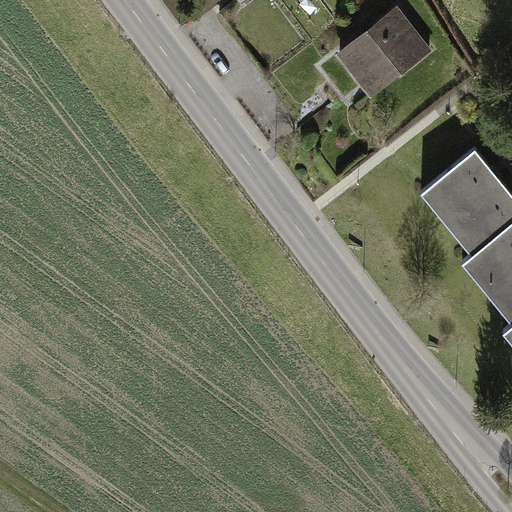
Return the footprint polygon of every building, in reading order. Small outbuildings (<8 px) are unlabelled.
[(235,0),(220,12),(236,33),(260,15),(248,0),(235,0)] [(398,7),(340,51),(363,81),(367,78),(376,90),(430,48),(398,7)] [(236,33),(252,54),(276,36),(260,15),(236,33)] [(252,54),(269,76),(292,57),(276,36),(252,54)] [(269,76),(285,97),(309,79),(292,57),(269,76)] [(285,97),(301,118),(325,100),(309,79),(285,97)] [(511,198),(471,149),(427,184),(455,219),(449,224),(457,233),(463,228),(478,246),(468,254),(470,256),(511,221),(511,198)] [(511,221),(470,256),(497,288),(491,294),(498,303),(504,298),(511,307),(511,321),(509,323),(511,325),(511,324),(511,221)]
